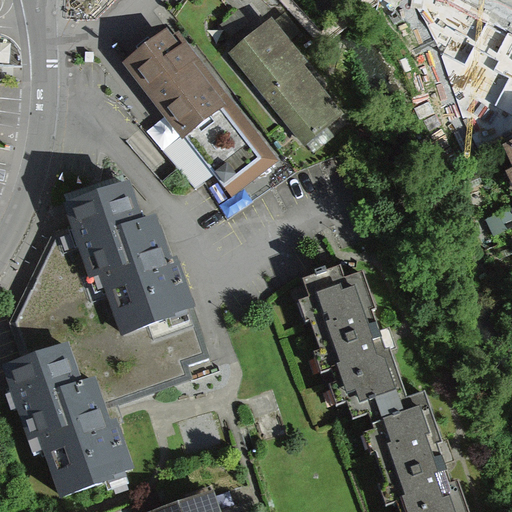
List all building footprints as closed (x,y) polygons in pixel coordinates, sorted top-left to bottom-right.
[(457,27),(487,40),(499,13),(469,0),(457,27)] [(228,54),(305,146),(344,115),(305,66),(308,61),(272,18),(228,54)] [(171,24),(122,61),(180,138),(165,150),(197,191),(216,176),(232,197),(280,160),(180,29),(177,32),(171,24)] [(129,180),(63,203),(70,226),(89,279),(99,275),(142,396),(192,380),(188,365),(211,357),(176,257),(171,258),(156,215),(143,220),(129,180)] [(24,358),(2,366),(28,439),(38,436),(60,498),(127,475),(126,470),(134,467),(118,421),(123,419),(118,405),(142,396),(99,275),(89,279),(70,226),(53,232),(11,322),(24,358)] [(401,511),(459,511),(420,393),(396,401),(351,265),(301,282),(348,425),(370,418),(401,511)] [(209,511),(205,497),(161,511),(209,511)]
